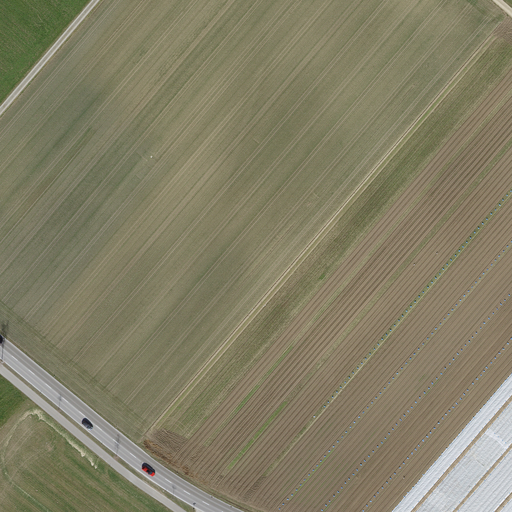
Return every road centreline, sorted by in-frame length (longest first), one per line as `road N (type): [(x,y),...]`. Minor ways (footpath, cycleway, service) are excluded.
road 1 (tertiary): [(0,345),(136,458),(222,511)]
road 2 (track): [(98,0),(0,113)]
